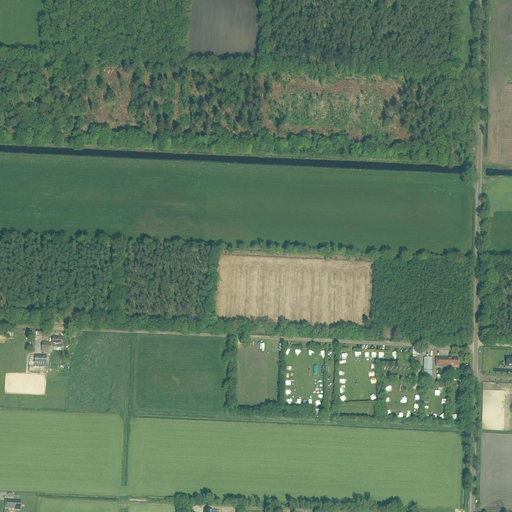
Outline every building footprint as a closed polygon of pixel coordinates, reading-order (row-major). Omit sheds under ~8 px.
[(52,345),(62,346),(63,338),(53,337),(52,345)] [(42,352),(51,352),(51,343),(42,343),(42,352)] [(35,367),(43,367),(43,372),(46,372),(46,359),(46,356),(36,356),(35,367)] [(458,359),(451,359),(451,358),(436,358),(436,367),(448,367),(448,366),(458,367),(458,359)] [(432,375),(432,370),(432,359),(425,359),(424,377),(424,383),(431,384),(431,378),(431,375),(432,375)] [(21,511),(21,501),(6,500),(5,509),(15,509),(15,510),(21,511)]
